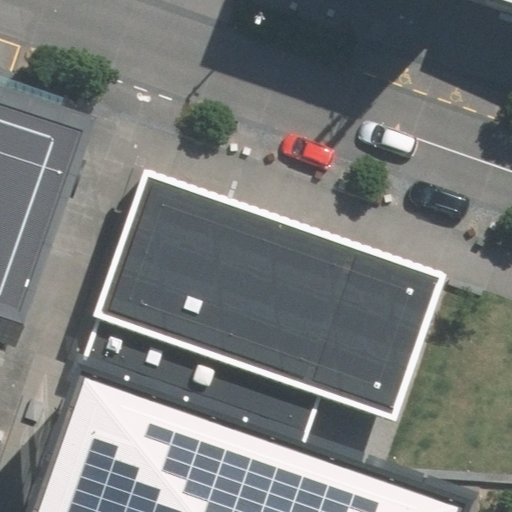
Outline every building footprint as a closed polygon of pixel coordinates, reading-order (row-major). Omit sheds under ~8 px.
[(511,0),(486,0),(511,8),(511,0)] [(0,337),(13,342),(87,137),(0,109),(0,337)] [(441,265),(146,166),(82,355),(306,430),(322,385),(393,408),(441,265)] [(450,507),(463,470),(467,472),(506,359),(460,343),(421,455),(435,460),(423,497),(450,507)] [(511,392),(505,390),(484,450),(511,459),(511,392)] [(17,511),(414,511),(59,391),(17,511)]
